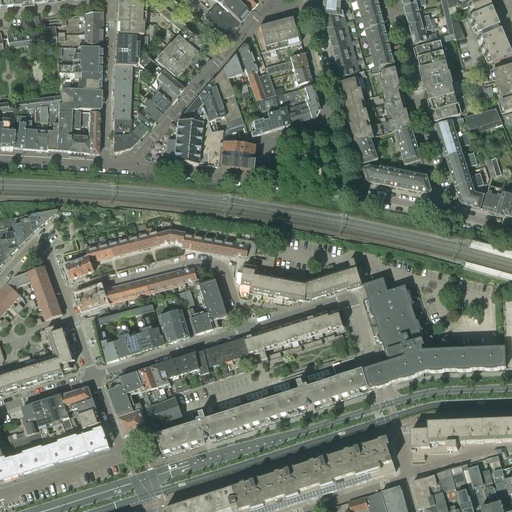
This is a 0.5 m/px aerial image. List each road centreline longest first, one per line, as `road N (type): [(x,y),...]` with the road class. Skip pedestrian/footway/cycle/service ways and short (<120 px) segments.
road 1 (secondary): [(389,404),(42,511)]
road 2 (residential): [(245,329),(222,267),(191,262),(63,294)]
road 3 (residential): [(383,0),(403,31),(418,88),(416,123),(443,211)]
road 4 (residential): [(126,167),(273,0)]
road 5 (residential): [(389,404),(350,300),(245,329)]
road 6 (residential): [(105,165),(111,2)]
road 7 (residential): [(93,378),(245,329)]
road 8 (residential): [(186,408),(264,384),(245,329)]
road 9 (residential): [(126,167),(261,181)]
road 10 (residential): [(329,124),(297,3)]
road 11 (secondary): [(511,388),(425,393),(389,404)]
